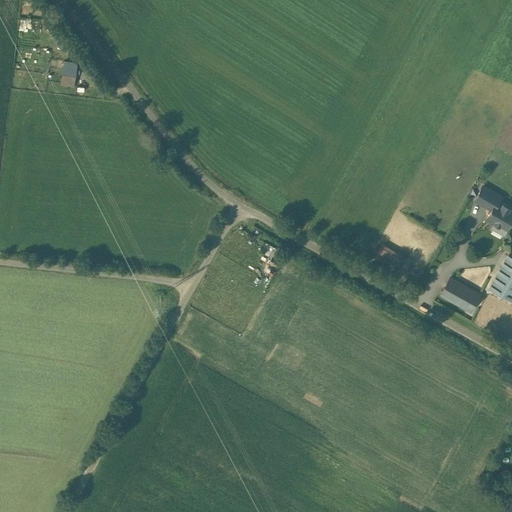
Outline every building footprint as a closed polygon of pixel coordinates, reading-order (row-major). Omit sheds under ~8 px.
[(64,61),(60,83),(73,85),(77,64),(75,62),(64,61)] [(482,186),(474,200),(486,206),(491,196),(492,196),(494,192),(482,186)] [(509,207),(497,200),(498,199),(492,196),(491,196),(486,206),(491,209),(486,218),(505,229),(510,220),(511,220),(511,219),(511,209),(509,208),(509,207)] [(262,251),(271,256),(276,248),(267,243),(262,251)] [(375,255),(380,258),(384,251),(389,253),(385,261),(398,267),(404,255),(387,246),(386,249),(380,246),(375,255)] [(511,297),(511,257),(508,255),(507,255),(508,256),(502,266),(502,265),(501,266),(496,277),(495,276),(495,277),(490,286),(511,299),(511,297)] [(479,294),(449,277),(440,293),(470,310),(479,294)]
